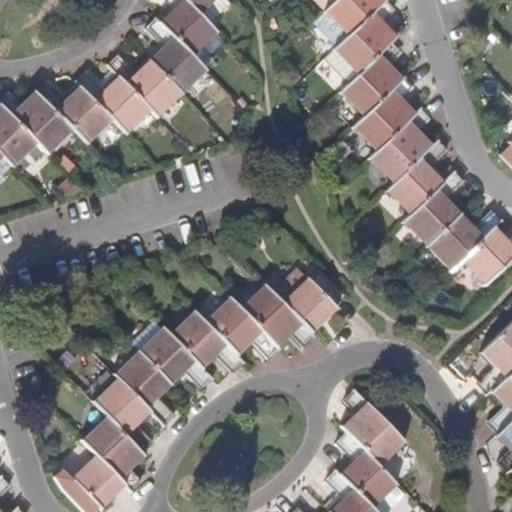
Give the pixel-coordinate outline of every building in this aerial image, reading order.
[(163,0),(174,11),(161,23),(191,54),(214,32),(210,27),(183,0),(163,0)] [(183,0),(210,27),(230,7),(223,0),(183,0)] [(312,0),(325,12),(337,0),(312,0)] [(337,0),(325,12),(349,36),(386,1),(385,0),(337,0)] [(395,9),(386,1),(349,36),(336,50),(358,73),(390,42),(393,38),(380,25),(395,9)] [(164,48),(149,62),(179,93),(205,68),(191,54),(161,23),(156,18),(145,29),(164,48)] [(401,53),(390,42),(358,73),(340,91),(364,116),(400,81),(387,68),(401,53)] [(126,85),(137,74),(118,56),(107,66),(118,77),(126,85)] [(137,74),(126,85),(148,108),(156,116),(179,93),(149,62),(137,74)] [(86,72),(75,83),(80,88),(110,118),(125,132),(148,108),(126,85),(118,77),(105,91),(86,72)] [(412,89),(402,78),(400,81),(364,116),(354,127),(377,152),(413,116),(399,102),(412,89)] [(46,83),(35,93),(71,128),(86,143),(110,118),(80,88),(66,101),(46,83)] [(7,92),(0,98),(0,103),(1,104),(45,150),(47,153),(71,128),(35,93),(22,106),(7,92)] [(22,174),(45,150),(1,104),(0,104),(0,151),(2,154),(22,174)] [(430,119),(421,109),(413,116),(377,152),(371,158),(395,184),(430,148),(417,133),(430,119)] [(447,151),(438,141),(430,148),(395,184),(387,192),(408,214),(445,178),(433,166),(447,151)] [(511,166),(511,141),(500,154),(511,166)] [(463,183),(452,171),(445,178),(408,214),(402,220),(426,244),(456,214),(444,202),(463,183)] [(471,230),(456,214),(426,244),(450,269),(460,259),(490,229),(501,218),(490,210),(471,230)] [(511,236),(504,244),(490,229),(460,259),(485,284),(511,255),(511,236)] [(309,332),(343,297),(317,270),(283,304),(300,322),(309,332)] [(275,347),(289,333),(300,322),(283,304),(265,285),(240,310),(275,347)] [(267,359),(277,350),(275,347),(240,310),(230,298),(204,324),(235,356),(250,341),(267,359)] [(213,355),(232,374),(242,364),(235,356),(204,324),(194,313),(170,336),(200,368),(213,355)] [(476,385),(487,396),(492,392),(511,371),(511,321),(482,352),(495,366),(476,385)] [(300,322),(289,333),(304,348),(314,337),(309,332),(300,322)] [(183,371),(201,389),(202,389),(212,380),(200,368),(170,336),(162,328),(139,350),(170,383),(183,371)] [(145,407),(155,397),(170,383),(139,350),(115,375),(119,378),(145,407)] [(486,424),(496,434),(511,419),(511,371),(492,392),(505,405),(486,424)] [(124,435),(134,424),(148,410),(145,407),(119,378),(94,403),(107,417),(124,435)] [(353,392),(343,401),(343,402),(355,415),(340,428),(344,433),(376,467),(401,442),(353,392)] [(155,397),(145,407),(148,410),(163,426),(174,416),(155,397)] [(128,469),(142,455),(124,435),(107,417),(83,440),(97,455),(119,478),(128,469)] [(496,462),(505,472),(509,469),(511,466),(511,419),(496,434),(510,448),(496,462)] [(153,444),(134,424),(124,435),(142,455),(153,444)] [(371,511),(388,511),(404,498),(376,467),(344,433),(333,443),(349,462),(337,474),(371,511)] [(98,508),(124,483),(119,478),(97,455),(62,490),(67,495),(77,485),(98,508)] [(128,469),(119,478),(124,483),(134,494),(142,486),(143,484),(128,469)] [(341,500),(328,511),(371,511),(337,474),(334,471),(323,480),(341,500)] [(0,511),(0,497),(11,487),(0,476),(0,511)] [(82,511),(93,511),(98,508),(77,485),(67,495),(82,511)]
